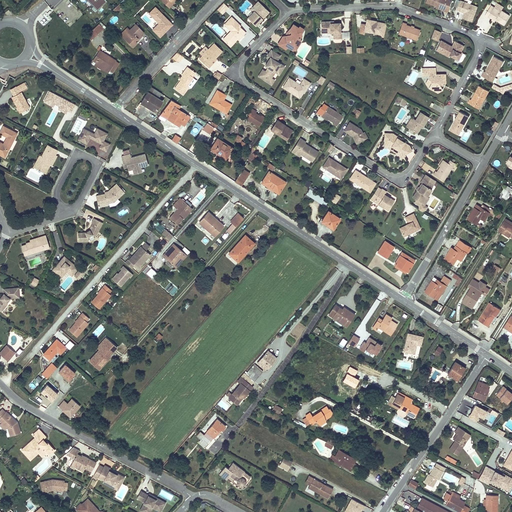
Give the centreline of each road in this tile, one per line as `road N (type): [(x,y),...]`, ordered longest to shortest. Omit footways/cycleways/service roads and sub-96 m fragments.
road 1 (residential): [(434,135),(481,39),(394,3),(287,12),(240,60),(242,80),(399,180),(426,145)]
road 2 (secondary): [(402,300),(113,110)]
road 3 (residential): [(0,383),(19,402),(195,498)]
road 4 (residential): [(382,511),(486,355)]
road 5 (residential): [(402,300),(482,164)]
road 6 (residential): [(113,110),(215,0)]
road 7 (residential): [(62,216),(97,164),(76,151),(56,191)]
